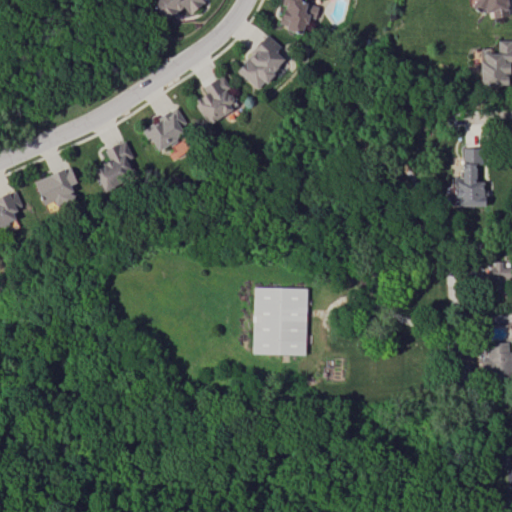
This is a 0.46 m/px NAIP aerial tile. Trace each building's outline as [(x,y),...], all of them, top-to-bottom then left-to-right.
[(201,2),(199,0),(150,0),(148,2),(163,20),(181,6),(187,14),(201,2)] [(297,0),(281,0),(275,25),(300,33),(304,19),(312,21),(317,6),(298,0),(297,0)] [(273,73),(270,70),(286,54),(265,34),(232,68),(255,91),(273,73)] [(511,40),(495,40),(495,53),(478,53),(478,85),(506,85),(506,64),(511,64),(511,40)] [(191,100),(205,124),(236,106),(218,75),(199,86),(203,93),(191,100)] [(140,129),(154,151),(189,128),(175,106),(140,129)] [(130,157),(122,140),(102,149),(107,161),(91,169),(100,189),(132,175),(125,160),(130,157)] [(480,146),(479,205),(457,205),(457,146),(480,146)] [(0,225),(14,220),(10,211),(20,207),(14,191),(0,196),(0,225)] [(491,260),(499,260),(499,266),(507,266),(508,283),(499,283),(499,287),(488,288),(488,266),(491,266),(491,260)] [(251,287),(304,288),(303,353),(250,352),(251,287)] [(507,340),(510,381),(480,383),(478,358),(484,358),(483,342),(507,340)]
